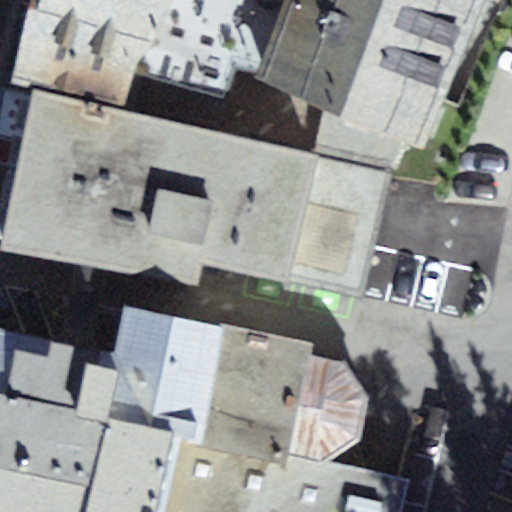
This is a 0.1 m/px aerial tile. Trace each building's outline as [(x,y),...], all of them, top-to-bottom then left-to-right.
[(235,68),(256,75),(283,0),(37,0),(14,80),(36,85),(124,105),(134,76),(226,101),(235,68)] [(283,0),(256,75),(325,107),(317,149),(394,167),(403,139),(424,148),(485,0),(283,0)] [(0,240),(0,241),(138,273),(174,117),(124,105),(36,85),(0,240)] [(317,149),(174,117),(138,273),(197,287),(203,264),(364,300),(394,167),(317,149)] [(113,349),(0,324),(0,511),(403,511),(410,480),(325,461),(361,440),(370,398),(344,361),(312,354),(315,343),(123,301),(113,349)]
